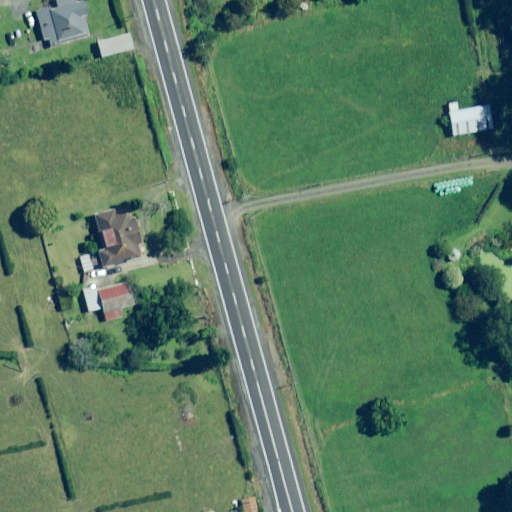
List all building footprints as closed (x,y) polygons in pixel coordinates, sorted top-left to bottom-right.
[(75,4),(74,0),(55,0),(57,7),(36,12),(43,42),(56,38),(57,43),(89,35),(81,2),(75,4)] [(133,49),(129,34),(97,43),(101,58),(133,49)] [(488,106),(458,111),(456,103),(449,104),(450,113),(448,113),(451,135),(492,129),(488,106)] [(114,217),(112,211),(93,217),(103,249),(96,251),(101,267),(140,255),(137,244),(140,242),(131,212),(114,217)] [(92,270),(88,255),(79,257),(83,272),(92,270)] [(132,306),(127,284),(96,291),(95,288),(83,291),(88,312),(102,309),(105,322),(123,317),(121,308),(132,306)] [(257,511),(254,497),(240,501),(243,511),(239,511),(257,511)]
